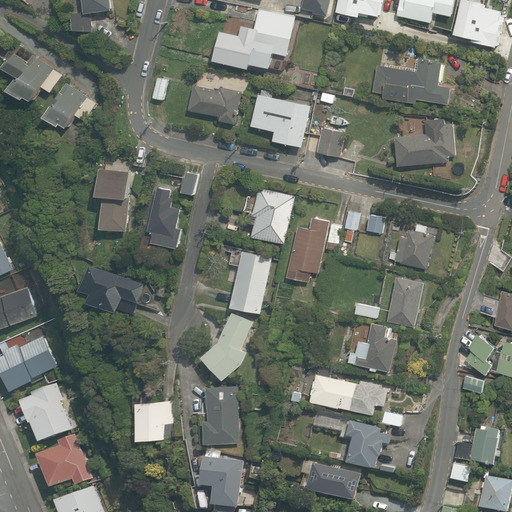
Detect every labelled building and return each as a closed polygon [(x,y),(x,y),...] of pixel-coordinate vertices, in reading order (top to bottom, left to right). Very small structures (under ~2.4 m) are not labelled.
[(94,21),(117,16),(113,0),(89,0),(93,14),(77,18),(81,37),(96,34),(94,21)] [(310,12),(326,16),(329,0),(301,0),(300,7),(311,9),(310,12)] [(397,0),(394,15),(429,22),(431,11),(450,15),(453,0),(397,0)] [(502,16),(504,0),(488,0),(486,14),(502,16)] [(350,7),(339,4),(334,24),(345,27),(350,7)] [(263,28),(225,19),(222,30),(216,29),(208,60),(245,69),(246,63),(265,67),(269,51),(284,55),(293,17),(267,11),(263,28)] [(496,26),(473,21),(469,44),(492,48),(496,26)] [(60,74),(39,60),(35,65),(21,56),(10,73),(29,85),(20,97),(36,108),(60,74)] [(435,86),(440,61),(416,57),(414,71),(376,65),(371,97),(414,104),(415,99),(445,104),(448,88),(435,86)] [(162,100),(168,78),(156,75),(150,97),(162,100)] [(195,83),(190,110),(216,115),(215,118),(236,122),(242,92),(195,83)] [(258,94),(255,93),(249,124),(271,129),(269,139),(299,146),(308,105),(271,97),(273,88),(260,85),(258,94)] [(93,99),(71,89),(54,126),(76,136),(93,99)] [(453,157),(451,120),(424,122),(425,134),(393,136),(395,165),(447,161),(447,157),(453,157)] [(344,127),(325,122),(317,152),(337,157),(344,127)] [(130,206),(135,206),(136,174),(108,173),(107,205),(109,205),(108,235),(129,236),(130,206)] [(200,176),(190,175),(187,198),(196,199),(200,176)] [(263,190),(257,219),(264,220),(260,240),(289,246),(300,197),(263,190)] [(175,211),(178,195),(160,192),(151,235),(178,241),(184,213),(175,211)] [(363,214),(349,212),(346,229),(360,231),(363,214)] [(388,217),(374,214),(370,232),(384,235),(388,217)] [(312,274),(322,276),(330,243),(339,245),(344,226),(317,219),(314,232),(303,229),(290,283),(309,287),(312,274)] [(429,271),(438,239),(405,229),(396,262),(429,271)] [(0,236),(0,279),(16,272),(0,236)] [(276,260),(250,254),(238,312),(263,317),(276,260)] [(97,269),(90,297),(99,299),(97,309),(125,316),(128,303),(143,307),(149,283),(97,269)] [(429,287),(401,281),(392,325),(420,331),(429,287)] [(0,335),(43,319),(33,291),(2,303),(0,297),(0,335)] [(511,293),(499,292),(495,326),(511,328),(511,293)] [(382,308),(364,304),(362,317),(380,320),(382,308)] [(209,361),(230,386),(250,354),(246,350),(256,324),(237,316),(224,349),(209,361)] [(66,373),(41,325),(2,345),(9,357),(3,360),(21,396),(66,373)] [(357,353),(354,367),(394,376),(402,342),(392,340),(394,330),(376,326),(372,345),(364,343),(361,354),(357,353)] [(493,342),(479,330),(466,346),(468,348),(461,357),(481,373),(492,361),(483,354),(493,342)] [(511,339),(499,338),(495,371),(511,373),(511,339)] [(320,375),(315,407),(379,418),(381,408),(387,409),(390,387),(320,375)] [(43,449),(78,435),(65,405),(69,403),(62,387),(24,403),(43,449)] [(240,388),(212,388),(212,423),(206,423),(206,446),(241,446),(240,388)] [(176,426),(175,405),(146,407),(148,446),(172,445),(171,426),(176,426)] [(404,415),(386,411),(383,425),(401,429),(404,415)] [(353,425),(351,439),(358,441),(354,468),(384,473),(391,431),(353,425)] [(465,443),(463,460),(499,466),(504,433),(483,429),(480,445),(465,443)] [(65,453),(44,461),(57,495),(78,487),(80,492),(97,485),(80,439),(62,445),(65,453)] [(475,465),(457,461),(453,480),(470,484),(475,465)] [(244,511),(246,465),(207,464),(206,494),(220,495),(219,511),(244,511)] [(368,477),(316,466),(315,500),(363,510),(368,477)] [(510,511),(511,507),(511,481),(490,476),(483,509),(494,511),(510,511)] [(108,511),(99,490),(60,506),(62,511),(108,511)]
